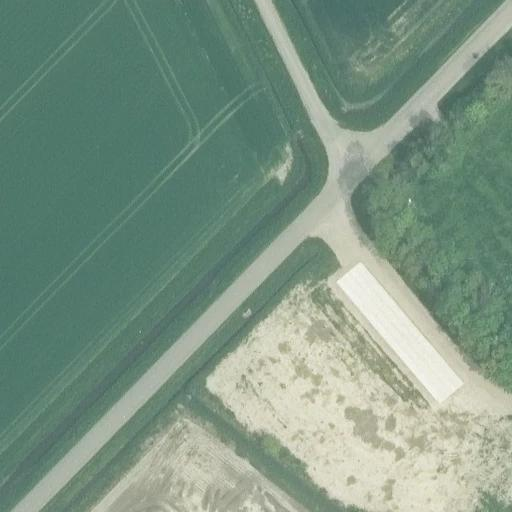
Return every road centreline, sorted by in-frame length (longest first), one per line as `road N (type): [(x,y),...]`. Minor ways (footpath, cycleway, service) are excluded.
road 1 (unclassified): [(26,511),(351,179)]
road 2 (unclassified): [(351,179),(511,13)]
road 3 (unclassified): [(351,179),(260,0)]
